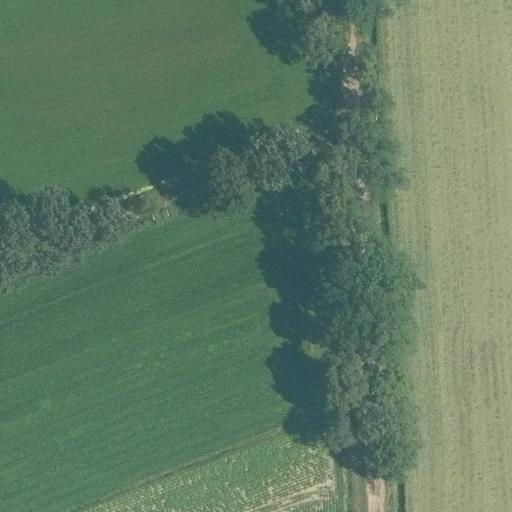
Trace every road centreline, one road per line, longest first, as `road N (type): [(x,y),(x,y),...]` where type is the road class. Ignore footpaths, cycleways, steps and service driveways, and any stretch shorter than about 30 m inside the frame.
road 1 (track): [(366,511),(340,139)]
road 2 (track): [(0,264),(340,139)]
road 3 (track): [(340,139),(338,0)]
